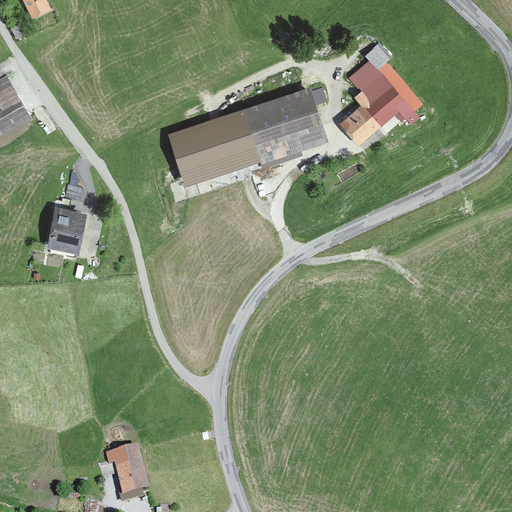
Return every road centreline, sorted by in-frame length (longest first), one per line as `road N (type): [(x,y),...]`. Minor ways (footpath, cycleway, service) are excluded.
road 1 (unclassified): [(220,389),(180,370),(158,338),(122,203),(0,20)]
road 2 (unclassified): [(220,389),(240,319),(265,281),(294,257),(467,176),(511,132)]
road 3 (unclassified): [(243,511),(220,389)]
